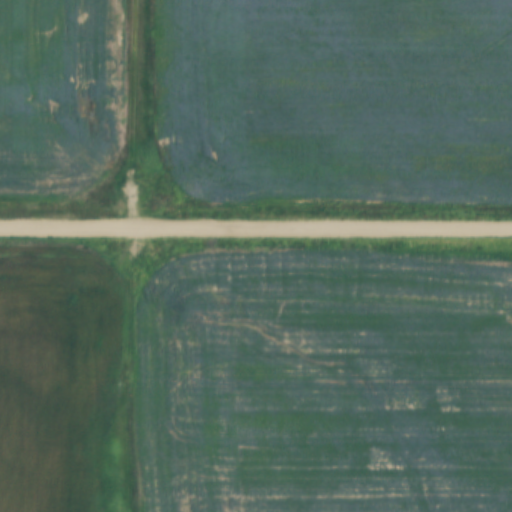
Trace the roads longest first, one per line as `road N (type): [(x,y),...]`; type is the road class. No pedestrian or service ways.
road 1 (track): [(134,0),(137,511)]
road 2 (track): [(511,220),(0,220)]
